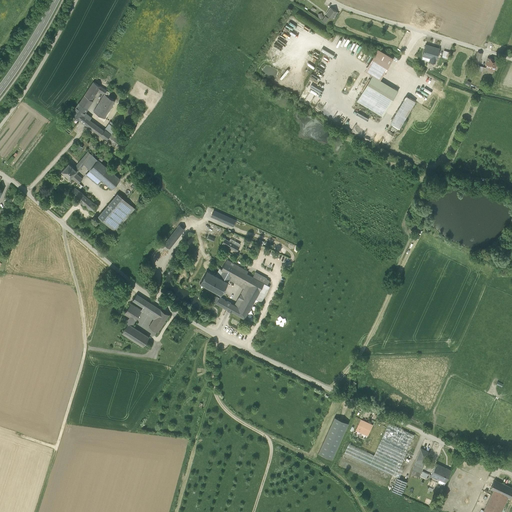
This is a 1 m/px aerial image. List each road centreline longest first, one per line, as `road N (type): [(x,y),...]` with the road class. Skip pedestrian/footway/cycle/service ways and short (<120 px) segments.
road 1 (unclassified): [(0,173),(156,300),(217,337),(511,474)]
road 2 (track): [(67,225),(87,349),(58,447),(23,435)]
road 3 (track): [(253,511),(270,443),(215,397),(209,378),(217,337)]
road 4 (unclassified): [(331,0),(511,58)]
road 5 (track): [(333,390),(366,344),(417,235)]
road 6 (unclassified): [(76,0),(0,125)]
road 7 (track): [(267,435),(331,470),(362,511)]
